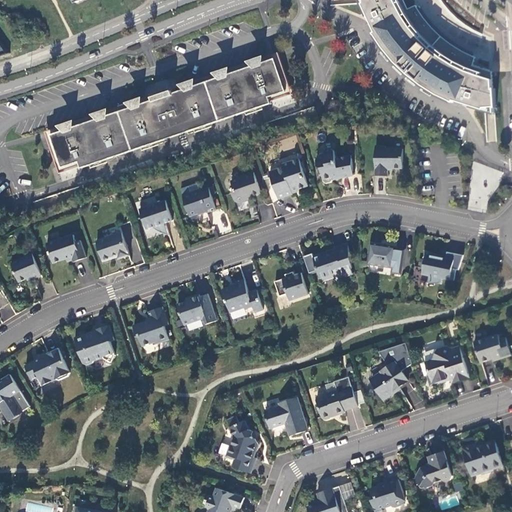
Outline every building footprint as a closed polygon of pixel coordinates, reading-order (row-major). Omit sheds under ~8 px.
[(408,9),(403,0),(364,0),(365,3),(362,4),(376,33),(374,34),(375,36),(384,49),(395,62),(408,75),(422,86),(437,95),(451,102),(453,103),(454,101),(484,110),(485,108),(495,107),(495,108),(496,108),(495,89),(494,89),(493,90),(492,72),(473,66),(475,58),(462,51),(451,44),(441,37),(432,28),(424,18),(416,6),(408,9)] [(293,95),(279,53),(173,89),(173,91),(163,95),(152,98),(151,97),(46,133),(60,174),(82,166),(83,168),(94,165),(131,152),(168,140),(167,138),(164,129),(170,127),(173,136),(185,132),(186,134),(273,105),(272,102),(293,95)] [(170,127),(164,129),(167,138),(173,136),(170,127)] [(403,169),(404,149),(386,149),(386,147),(376,147),(376,176),(388,176),(388,169),(403,169)] [(354,176),(352,156),(337,159),(335,151),(332,149),(326,150),(325,153),(325,156),(319,157),(317,160),(318,166),(321,168),(324,182),(327,184),(332,183),(334,180),(334,177),(340,176),(340,179),(354,176)] [(300,159),(283,165),(284,167),(270,172),(279,199),(294,194),(293,192),(309,186),(300,159)] [(464,208),(488,214),(500,170),(476,163),(464,208)] [(243,178),(232,182),(236,192),(233,193),(236,202),(239,203),(245,202),(247,198),(262,193),(254,172),(242,177),(243,178)] [(217,210),(210,188),(200,191),(200,190),(192,193),(191,194),(184,197),(190,216),(197,214),(198,215),(207,212),(207,213),(217,210)] [(162,233),(165,224),(173,221),(166,201),(140,209),(142,213),(143,215),(146,220),(153,227),(155,229),(157,230),(162,233)] [(122,233),(97,241),(104,262),(114,258),(113,257),(118,255),(119,259),(130,255),(122,233)] [(76,242),(74,235),(47,244),(54,263),(67,259),(67,260),(72,258),(74,262),(87,258),(81,241),(76,242)] [(397,247),(371,243),(368,264),(393,268),(392,273),(402,275),(406,250),(397,248),(397,247)] [(351,268),(352,268),(348,244),(335,248),(336,251),(330,253),(329,251),(312,257),(316,266),(317,267),(321,279),(335,274),(343,278),(353,274),(351,268)] [(441,257),(427,252),(422,275),(429,276),(427,284),(430,284),(436,284),(441,284),(442,279),(454,282),(456,271),(458,271),(464,257),(447,253),(446,260),(441,259),(441,257)] [(42,275),(33,254),(22,258),(23,259),(12,264),(20,282),(33,277),(33,279),(42,275)] [(276,282),(281,297),(288,294),(290,301),(309,294),(302,273),(295,276),(294,272),(286,275),(287,278),(276,282)] [(237,285),(223,290),(231,312),(245,307),(246,309),(254,307),(256,313),(264,310),(258,290),(249,293),(245,280),(236,283),(237,285)] [(178,305),(185,325),(204,319),(206,325),(218,321),(209,294),(201,297),(200,295),(191,298),(192,300),(178,305)] [(169,325),(163,307),(149,312),(153,322),(148,323),(148,322),(134,327),(138,337),(141,338),(143,346),(153,343),(157,344),(170,340),(165,326),(169,325)] [(115,341),(110,325),(96,330),(97,334),(91,336),(90,333),(75,338),(84,364),(87,365),(93,363),(95,360),(104,357),(105,359),(112,363),(116,355),(111,342),(115,341)] [(499,335),(475,343),(481,363),(502,356),(503,358),(511,355),(506,338),(500,340),(499,335)] [(430,384),(451,378),(452,380),(453,383),(470,378),(460,346),(452,349),(446,346),(439,348),(434,359),(426,362),(429,373),(428,376),(430,384)] [(71,373),(59,348),(47,354),(48,355),(36,361),(36,362),(26,367),(33,380),(39,377),(43,386),(57,380),(60,381),(69,376),(71,373)] [(439,348),(423,353),(426,362),(434,359),(439,348)] [(383,374),(372,381),(385,400),(396,393),(394,391),(409,381),(397,362),(381,372),(383,374)] [(31,406),(11,375),(2,380),(4,382),(0,384),(0,406),(9,420),(13,418),(14,419),(19,415),(19,414),(31,406)] [(451,378),(430,384),(431,387),(452,380),(451,378)] [(359,406),(353,388),(339,392),(338,391),(327,394),(328,396),(317,399),(323,418),(326,420),(331,418),(333,415),(337,414),(337,415),(345,413),(345,411),(359,406)] [(298,398),(280,403),(282,407),(266,413),(271,428),(287,423),(291,436),(309,430),(298,398)] [(257,458),(255,458),(259,445),(256,439),(255,438),(253,435),(254,432),(251,430),(250,430),(249,430),(245,421),(230,428),(235,438),(231,445),(232,446),(227,456),(235,459),(233,467),(252,474),(257,458)] [(463,448),(472,473),(481,470),(482,474),(494,470),(494,469),(503,466),(495,442),(478,447),(477,444),(463,448)] [(431,456),(434,464),(428,466),(421,468),(416,478),(418,483),(427,488),(433,486),(434,483),(442,480),(445,482),(451,480),(453,476),(445,452),(431,456)] [(399,475),(385,480),(387,484),(371,490),(374,497),(372,500),(375,508),(378,510),(391,505),(395,507),(405,504),(402,494),(404,493),(399,475)] [(348,511),(340,486),(333,488),(340,511),(348,511)] [(209,510),(208,511),(231,511),(233,506),(241,509),(245,498),(218,488),(215,497),(209,496),(208,500),(207,500),(205,503),(206,504),(209,510)] [(340,511),(333,488),(318,494),(320,501),(313,503),(314,505),(308,507),(309,511),(340,511)]
